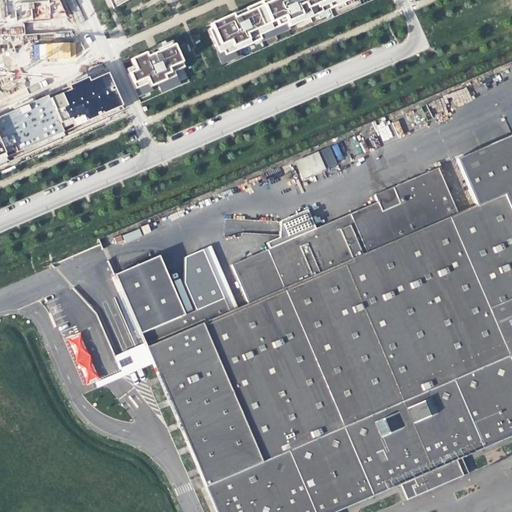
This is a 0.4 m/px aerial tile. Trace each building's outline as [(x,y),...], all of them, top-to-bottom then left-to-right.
[(0,0),(0,24),(65,20),(56,0),(0,0)] [(259,0),(208,23),(210,27),(205,29),(216,52),(216,53),(221,51),(223,56),(232,51),(258,40),(259,39),(257,35),(284,23),(286,27),(287,27),(320,12),(318,8),(325,4),(327,9),(333,6),(347,0),(259,0)] [(352,3),(350,0),(347,0),(333,6),(335,10),(352,3)] [(286,27),(284,23),(257,35),(259,39),(258,40),(259,42),(288,29),(287,27),(286,27)] [(22,26),(9,28),(10,35),(23,33),(22,26)] [(171,72),(182,67),(170,40),(127,59),(130,66),(132,70),(125,73),(132,89),(145,83),(147,88),(148,87),(155,84),(173,76),(171,72)] [(75,42),(33,44),(33,59),(75,57),(75,42)] [(235,57),(232,51),(223,56),(221,51),(216,53),(216,52),(214,53),(219,64),(235,57)] [(121,111),(103,69),(45,96),(63,137),(121,111)] [(173,76),(155,84),(159,93),(177,85),(173,76)] [(148,87),(147,88),(145,83),(132,89),(136,96),(150,90),(148,87)] [(63,137),(45,96),(0,115),(0,147),(6,162),(63,137)] [(377,194),(379,200),(382,207),(383,210),(371,215),(239,272),(245,289),(251,302),(231,311),(203,251),(185,260),(183,285),(197,311),(185,315),(159,256),(117,274),(207,485),(263,461),(511,353),(511,136),(459,159),(479,205),(458,214),(438,168),(377,194)] [(300,162),(307,178),(342,163),(334,147),(300,162)] [(235,263),(239,272),(371,215),(370,212),(382,207),(379,200),(319,226),(311,208),(284,220),(284,236),(271,242),(273,246),(235,263)] [(370,212),(371,215),(383,210),(382,207),(370,212)] [(93,267),(99,281),(113,275),(107,261),(93,267)] [(283,511),(282,510),(297,473),(367,443),(379,448),(416,432),(431,465),(426,467),(428,471),(417,476),(420,482),(429,478),(433,487),(465,473),(459,458),(451,462),(450,459),(445,460),(430,426),(454,415),(460,403),(511,380),(511,353),(263,461),(249,497),(255,511),(283,511)] [(451,462),(459,458),(511,435),(511,380),(460,403),(454,415),(430,426),(445,460),(450,459),(451,462)] [(410,497),(433,487),(429,478),(420,482),(417,476),(428,471),(426,467),(431,465),(416,432),(379,448),(367,443),(297,473),(282,510),(283,511),(333,511),(403,482),(410,497)] [(263,461),(207,485),(217,508),(246,495),(249,497),(263,461)] [(246,495),(217,508),(218,511),(255,511),(249,497),(246,495)]
